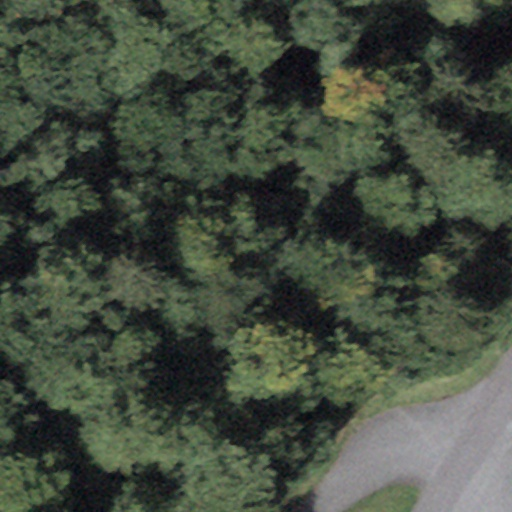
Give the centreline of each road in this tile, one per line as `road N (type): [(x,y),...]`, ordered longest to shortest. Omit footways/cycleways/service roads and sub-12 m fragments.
road 1 (unclassified): [(494,406),(373,462),(304,511)]
road 2 (unclassified): [(437,511),(494,406)]
